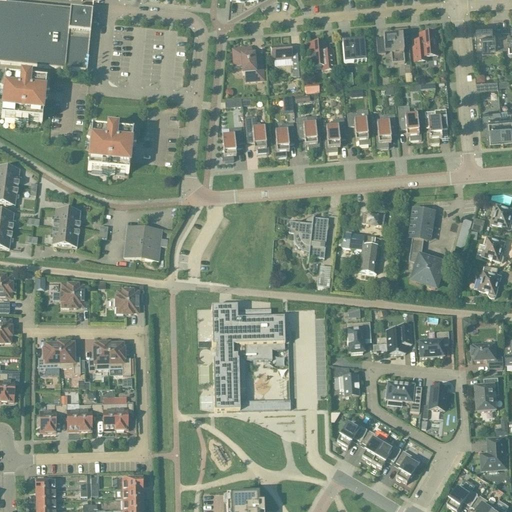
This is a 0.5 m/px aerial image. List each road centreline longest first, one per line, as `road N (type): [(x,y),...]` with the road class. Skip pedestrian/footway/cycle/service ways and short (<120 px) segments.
road 1 (residential): [(7,462),(147,458),(140,336),(29,333),(28,303)]
road 2 (residential): [(198,193),(210,199),(470,177)]
road 3 (residential): [(511,317),(270,293)]
road 4 (residential): [(447,460),(459,441),(458,375),(371,367),(373,410)]
road 5 (residential): [(470,177),(455,6)]
road 6 (residential): [(194,99),(200,36),(193,21),(108,8)]
road 7 (residential): [(305,20),(455,6)]
